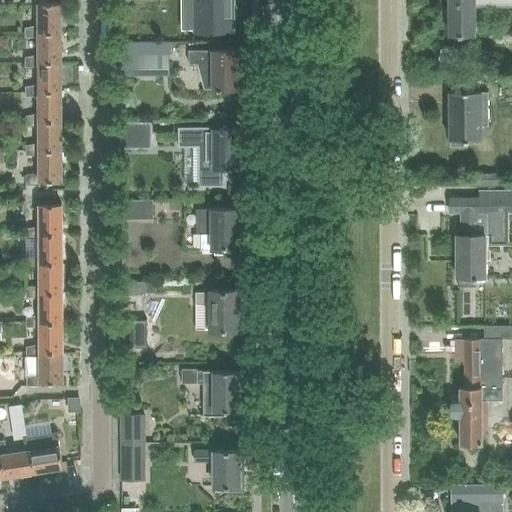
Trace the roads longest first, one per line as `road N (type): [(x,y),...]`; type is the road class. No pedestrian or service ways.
road 1 (residential): [(15,511),(82,501),(100,484),(97,0)]
road 2 (residential): [(391,511),(388,0)]
road 3 (tertiary): [(293,511),(290,0)]
